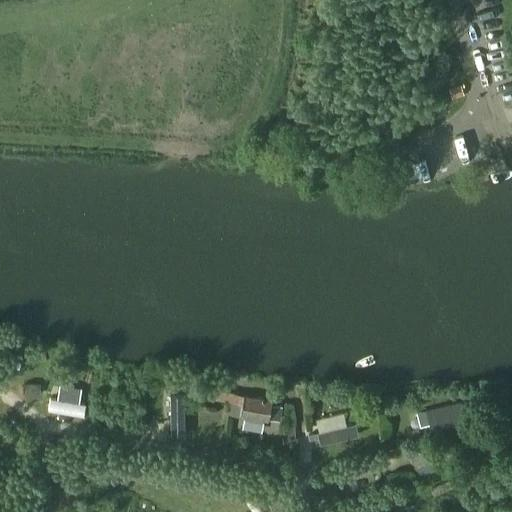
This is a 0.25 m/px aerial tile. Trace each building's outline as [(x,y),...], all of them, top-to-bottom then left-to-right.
[(451,97),(462,94),(459,86),(449,89),(451,97)] [(55,400),(46,399),(46,409),(78,410),(79,386),(56,385),(55,400)] [(245,417),(245,420),(262,423),(262,420),(268,421),(268,419),(280,421),(282,405),(270,404),(272,397),(196,387),(195,396),(202,397),(202,398),(230,402),(229,415),(245,417)] [(424,410),(429,430),(464,422),(459,402),(424,410)] [(310,447),(357,437),(354,424),(307,434),(310,447)] [(429,453),(423,456),(419,447),(407,452),(417,474),(435,467),(429,453)]
